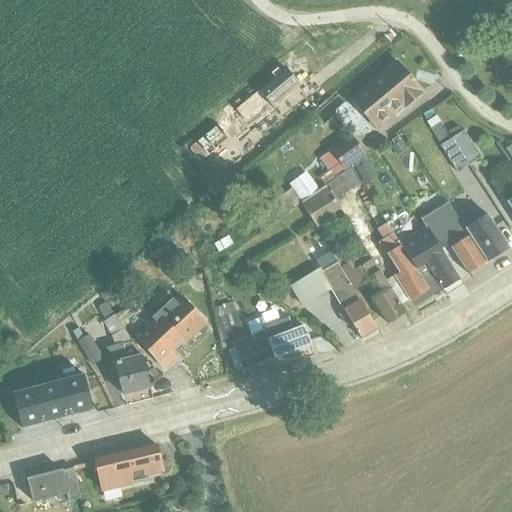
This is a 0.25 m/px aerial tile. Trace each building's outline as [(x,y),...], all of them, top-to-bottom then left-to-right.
[(397,62),(350,98),(375,129),(421,94),(397,62)] [(228,141),(232,146),(290,98),(287,94),(298,84),(286,69),(250,98),(245,93),(231,105),(235,110),(189,148),(201,163),(210,156),(228,141)] [(439,122),(430,129),(440,144),(449,138),(439,122)] [(464,131),(452,138),(469,165),(475,161),(481,157),(464,131)] [(353,164),(363,157),(365,155),(351,135),(330,149),(331,150),(320,159),(321,160),(318,162),(322,167),(324,165),(328,170),(318,177),(326,185),(335,180),(333,177),(343,170),(345,170),(353,164)] [(396,137),(389,142),(392,146),(391,147),(397,156),(407,148),(401,140),(399,142),(396,137)] [(469,165),(452,138),(440,146),(457,173),(464,168),(469,165)] [(228,141),(210,156),(225,174),(242,159),(232,146),(228,141)] [(363,157),(353,164),(365,185),(377,178),(363,157)] [(335,180),(326,185),(335,200),(360,184),(351,169),(335,180)] [(301,203),(319,190),(306,172),(289,184),(301,203)] [(319,190),(301,203),(313,222),(317,230),(343,214),(335,200),(326,185),(319,190)] [(290,189),(271,202),(281,216),(299,203),(290,189)] [(416,271),(399,243),(374,203),(365,208),(374,221),(373,222),(384,239),(378,243),(386,255),(387,254),(398,273),(393,276),(394,277),(386,282),(401,306),(409,300),(410,301),(428,290),(416,271)] [(486,263),(459,219),(448,203),(422,219),(427,227),(441,249),(450,244),(452,247),(451,248),(468,275),(486,263)] [(473,210),(459,219),(486,263),(509,249),(486,214),(479,219),(473,210)] [(427,227),(399,243),(416,271),(427,265),(443,290),(460,280),(441,249),(427,227)] [(228,236),(213,244),(218,253),(233,244),(228,236)] [(401,306),(386,282),(372,259),(371,260),(369,257),(360,263),(357,257),(344,265),(333,246),(329,248),(331,252),(353,290),(364,283),(367,287),(371,285),(377,295),(371,298),(387,324),(405,313),(401,306)] [(353,290),(331,252),(316,261),(320,268),(272,297),(292,312),(302,306),(302,307),(331,289),(343,311),(339,314),(346,326),(351,322),(361,339),(378,330),(353,290)] [(247,264),(237,265),(237,268),(245,276),(248,276),(259,276),(258,260),(247,260),(247,264)] [(427,265),(416,271),(428,290),(432,297),(443,290),(427,265)] [(428,290),(410,301),(414,308),(432,297),(428,290)] [(156,322),(137,340),(163,369),(175,358),(169,352),(181,341),(182,342),(204,321),(181,297),(175,302),(173,299),(152,318),(156,322)] [(105,302),(97,307),(105,320),(103,322),(112,336),(115,345),(106,347),(115,383),(120,382),(123,395),(150,388),(141,352),(105,302)] [(232,302),(214,308),(221,340),(244,333),(237,314),(232,302)] [(278,304),(263,311),(268,322),(283,315),(278,304)] [(234,348),(229,350),(236,371),(242,368),(242,370),(310,345),(303,325),(293,329),(289,317),(265,326),(261,318),(247,323),(252,335),(232,342),(234,348)] [(78,341),(84,337),(79,328),(73,331),(78,341)] [(84,337),(78,341),(91,365),(104,359),(90,334),(84,337)] [(37,366),(12,373),(16,387),(41,380),(37,366)] [(82,374),(59,380),(69,415),(92,409),(82,374)] [(59,380),(36,386),(46,422),(69,415),(59,380)] [(46,422),(36,386),(13,392),(22,428),(46,422)] [(157,446),(95,461),(102,492),(134,485),(133,483),(148,479),(147,477),(163,473),(157,446)] [(62,470),(27,479),(33,503),(46,499),(49,509),(68,504),(70,511),(84,511),(73,469),(62,472),(62,470)] [(108,504),(121,500),(119,491),(105,494),(108,504)]
